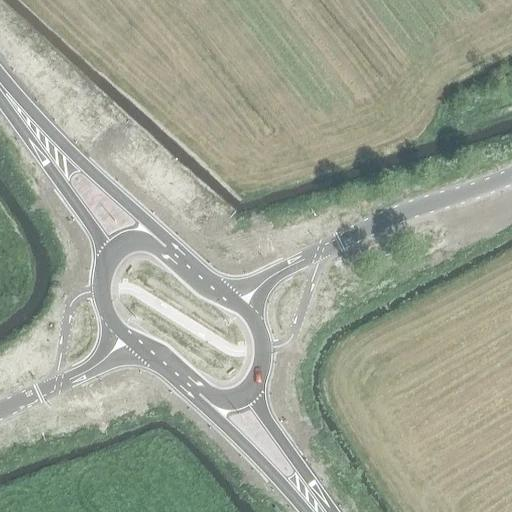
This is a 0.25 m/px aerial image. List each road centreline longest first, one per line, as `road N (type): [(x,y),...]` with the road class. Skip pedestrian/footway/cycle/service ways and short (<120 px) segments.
road 1 (secondary): [(192,262),(42,125),(0,75)]
road 2 (tertiary): [(296,264),(394,215),(511,176)]
road 3 (secondary): [(0,102),(92,230),(103,266)]
road 4 (secondary): [(166,373),(304,511)]
road 5 (secondary): [(331,511),(267,422),(253,388)]
